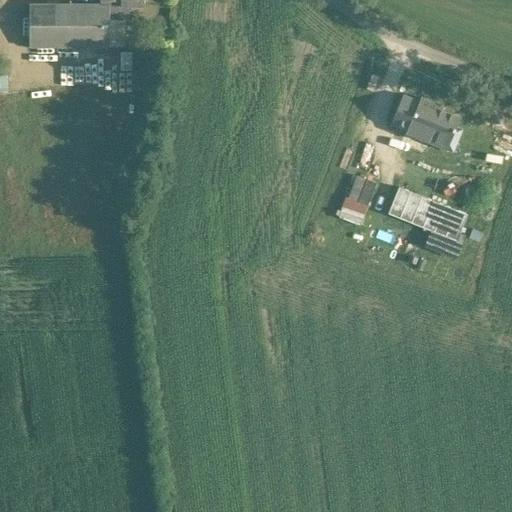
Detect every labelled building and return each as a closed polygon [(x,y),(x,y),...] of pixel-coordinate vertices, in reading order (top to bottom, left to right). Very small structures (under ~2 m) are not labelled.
[(100,0),(100,5),(29,5),(29,47),(109,47),(109,20),(115,20),(128,20),(129,7),(146,7),(145,0),(100,0)] [(120,51),(120,72),(153,72),(153,51),(120,51)] [(75,114),(90,115),(90,85),(75,84),(75,114)] [(449,97),(430,89),(428,93),(412,87),(400,117),(416,124),(415,126),(462,144),(471,121),(465,119),(469,110),(447,101),(449,97)] [(363,217),(375,181),(354,175),(343,211),(363,217)] [(457,240),(468,212),(398,186),(387,214),(434,232),(429,245),(457,256),(463,242),(457,240)]
